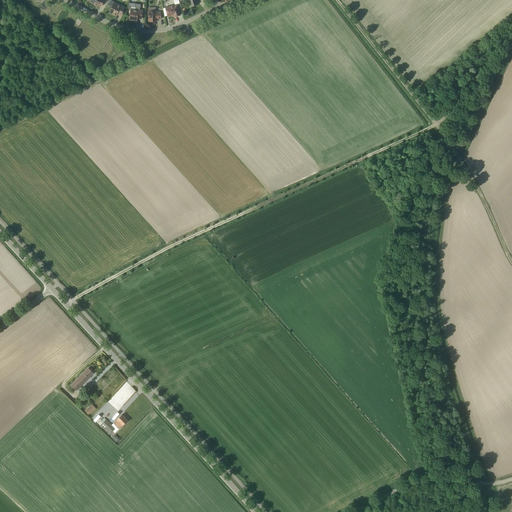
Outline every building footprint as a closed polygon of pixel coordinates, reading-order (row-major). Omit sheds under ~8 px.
[(142,10),(138,9),(139,6),(136,6),(136,4),(129,3),(127,8),(131,8),(129,19),(137,21),(137,18),(141,19),(142,10)] [(124,8),(117,4),(116,6),(113,4),(109,12),(116,16),(117,13),(121,15),(124,8)] [(180,15),(177,4),(165,7),(168,16),(173,15),(174,17),(180,15)] [(156,11),(149,11),(148,11),(149,21),(157,21),(157,19),(161,19),(161,12),(156,12),(156,11)] [(76,390),(93,372),(88,368),(79,377),(73,383),(71,385),(76,390)] [(125,381),(111,398),(114,401),(118,395),(122,398),(118,402),(122,406),(136,390),(125,381)] [(88,415),(96,408),(92,404),(84,410),(88,415)] [(102,407),(90,418),(93,421),(94,420),(96,422),(101,417),(99,414),(104,410),(102,407)] [(119,429),(128,420),(121,414),(113,423),(117,427),(119,429)] [(102,423),(99,426),(109,435),(115,429),(111,425),(106,419),(105,420),(102,423)]
